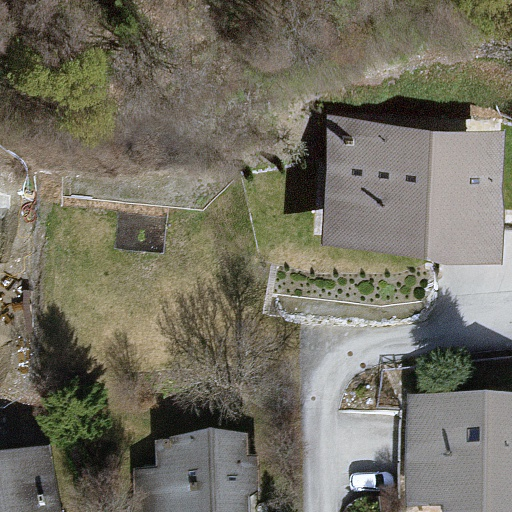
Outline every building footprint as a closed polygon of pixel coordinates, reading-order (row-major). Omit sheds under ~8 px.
[(509,127),(327,118),(331,240),(511,250),(509,127)] [(0,304),(9,263),(0,261),(0,304)] [(511,511),(511,407),(418,409),(416,511),(511,511)] [(261,511),(263,450),(164,452),(160,479),(133,477),(132,511),(261,511)] [(66,511),(54,456),(0,467),(0,511),(66,511)]
